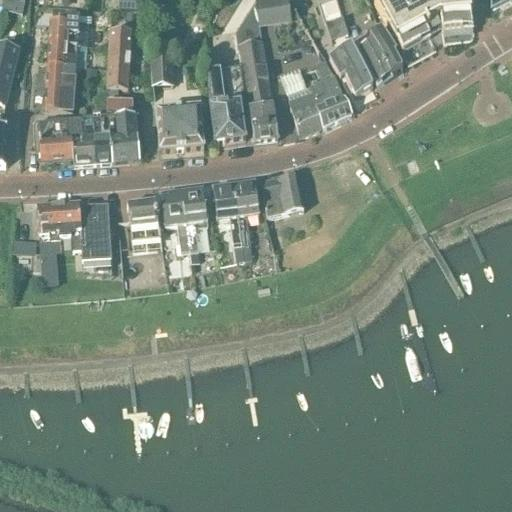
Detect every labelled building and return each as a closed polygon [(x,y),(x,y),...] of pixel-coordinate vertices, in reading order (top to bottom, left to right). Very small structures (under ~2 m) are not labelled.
[(388,0),(374,8),(402,61),(430,46),(426,39),(429,38),(427,34),(439,27),(442,40),(473,35),(466,0),(388,0)] [(511,0),(490,0),(491,15),(510,4),(511,3),(511,0)] [(50,25),(49,49),(85,52),(87,52),(87,51),(89,28),(89,25),(89,22),(79,22),(78,21),(67,21),(66,27),(50,25)] [(111,35),(109,64),(130,65),(131,36),(111,35)] [(371,49),(357,58),(374,87),(376,91),(401,75),(403,74),(395,62),(398,60),(390,49),(389,50),(382,37),(369,45),(371,49)] [(261,46),(237,49),(238,51),(239,50),(249,113),(251,131),(254,148),(278,144),(275,127),(272,110),(261,46)] [(49,49),(47,71),(75,74),(75,73),(86,73),(87,52),(85,52),(49,49)] [(0,113),(5,114),(20,57),(0,51),(0,113)] [(351,53),(329,66),(339,86),(344,83),(348,90),(356,103),(373,94),(370,90),(351,53)] [(172,60),(150,60),(150,65),(151,92),(173,91),(172,64),(172,60)] [(105,106),(105,107),(117,108),(117,106),(117,95),(128,95),(130,65),(109,64),(106,105),(105,106)] [(47,71),(47,72),(46,94),(74,96),(75,74),(47,71)] [(225,111),(219,75),(209,77),(209,113),(215,149),(245,145),(240,109),(225,111)] [(308,92),(288,101),(292,109),(289,110),(300,142),(324,133),(317,115),(335,107),(332,100),(340,97),(335,84),(310,96),(308,92)] [(74,96),(46,94),(44,117),(72,119),(74,96)] [(335,107),(317,115),(324,133),(351,120),(340,97),(332,100),(335,107)] [(105,106),(96,105),(96,119),(105,119),(105,107),(105,106)] [(105,107),(105,119),(113,118),(113,123),(113,126),(114,126),(115,144),(110,144),(112,168),(139,166),(139,165),(137,142),(137,143),(135,121),(131,122),(132,107),(117,106),(117,108),(105,107)] [(203,154),(200,115),(156,119),(159,157),(203,154)] [(102,145),(93,146),(95,170),(112,168),(110,144),(115,144),(114,126),(113,126),(101,127),(102,145)] [(82,147),(72,148),(73,166),(73,172),(95,170),(93,146),(102,145),(101,127),(80,129),(82,147)] [(80,129),(38,132),(40,168),(45,168),(50,169),(55,167),(73,166),(72,148),(82,147),(80,129)] [(291,182),(288,180),(282,181),(281,184),(260,188),(267,223),(266,223),(270,239),(278,237),(274,221),(303,215),(300,197),(297,197),(294,182),(291,182)] [(233,188),(241,253),(250,251),(248,238),(246,221),(259,220),(255,188),(246,189),(245,186),(233,188)] [(243,266),(241,253),(233,188),(221,189),(221,192),(213,194),(217,225),(230,224),(232,239),(231,239),(233,253),(232,253),(235,268),(243,266)] [(193,193),(181,195),(189,260),(198,258),(196,244),(194,236),(207,234),(206,227),(202,195),(193,196),(193,193)] [(169,199),(160,201),(165,233),(178,231),(180,246),(178,246),(180,261),(189,260),(181,195),(168,196),(169,199)] [(158,232),(154,206),(127,209),(132,248),(160,245),(159,232),(158,232)] [(69,212),(66,213),(69,257),(71,257),(72,264),(117,262),(117,270),(120,270),(118,250),(117,222),(95,223),(94,211),(69,213),(69,212)] [(38,227),(12,228),(15,268),(54,266),(55,282),(58,282),(57,266),(55,226),(49,226),(48,224),(38,224),(38,227)] [(250,251),(241,253),(243,266),(251,264),(250,251)]
